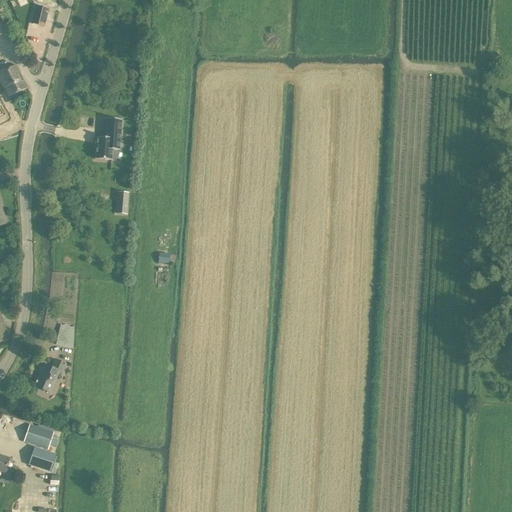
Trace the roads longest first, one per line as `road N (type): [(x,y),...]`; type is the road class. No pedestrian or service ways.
road 1 (tertiary): [(0,374),(25,312),(31,125),(68,0)]
road 2 (track): [(474,73),(403,64),(405,0)]
